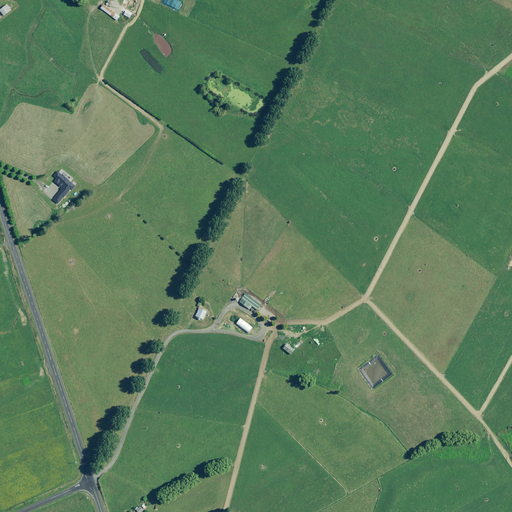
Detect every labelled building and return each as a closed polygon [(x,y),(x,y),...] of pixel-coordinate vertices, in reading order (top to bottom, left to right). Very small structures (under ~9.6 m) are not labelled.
[(12,10),(7,5),(0,10),(4,16),(12,10)] [(120,17),(104,5),(101,8),(117,21),(120,17)] [(64,192),(61,183),(54,185),(55,187),(53,188),(54,190),(52,191),(53,194),(55,193),(55,195),(64,192)] [(78,196),(75,189),(67,192),(68,196),(71,194),(72,198),(78,196)] [(261,305),(246,294),(240,302),(250,310),(252,307),(257,310),(261,305)] [(207,311),(200,308),(196,316),(198,317),(197,319),(200,320),(201,319),(203,320),(207,311)] [(253,328),(240,319),(237,324),(249,333),(253,328)] [(295,350),(286,343),(283,348),(291,355),(295,350)]
